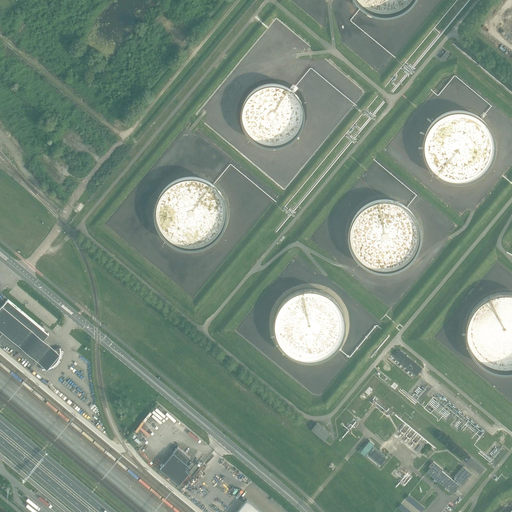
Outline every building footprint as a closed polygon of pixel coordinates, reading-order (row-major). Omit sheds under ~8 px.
[(353,0),(363,10),(381,17),(401,14),(416,1),(415,0),(353,0)] [(446,51),(440,58),(444,61),(450,54),(446,51)] [(256,85),(244,97),(240,114),(245,129),(258,141),(272,144),(286,141),(297,133),(303,120),(303,105),(297,92),(285,83),(272,81),(256,85)] [(421,143),(426,163),(437,175),(456,182),(475,178),(490,166),(496,149),(494,129),(484,116),(469,108),(451,107),(437,114),(426,126),(421,143)] [(152,210),(158,229),(169,241),(187,248),(206,244),(221,232),(228,216),(225,195),(215,182),(201,174),(182,174),(168,180),(157,192),(152,210)] [(346,232),(351,252),(362,264),(380,271),(399,267),(414,255),(421,238),(418,218),(408,205),(394,197),(375,196),(361,203),(350,215),(346,232)] [(272,323),(277,343),(288,355),(307,362),(326,358),(341,346),(347,329),(345,309),(335,296),(320,288),(302,287),(288,294),(277,306),(272,323)] [(466,338),(468,347),(473,355),(479,361),(486,366),(495,370),(503,371),(511,370),(511,292),(507,291),(498,292),(489,294),(481,299),(475,305),(470,312),(466,321),(465,330),(466,338)] [(8,299),(0,308),(0,327),(4,331),(39,360),(40,358),(42,360),(42,370),(42,369),(45,369),(47,368),(50,367),(52,366),(54,365),(56,363),(58,360),(59,358),(60,356),(60,353),(60,350),(60,348),(60,347),(51,349),(46,345),(47,344),(43,340),(48,334),(49,333),(48,333),(44,330),(39,325),(8,299)] [(416,375),(422,368),(400,350),(394,357),(416,375)] [(155,410),(153,412),(162,420),(164,418),(155,410)] [(317,423),(311,429),(324,440),(330,434),(317,423)] [(178,446),(160,468),(179,484),(189,472),(185,469),(189,465),(185,462),(190,457),(178,446)] [(372,447),(367,453),(381,465),(386,459),(372,447)] [(485,469),(471,457),(467,462),(481,474),(485,469)] [(433,461),(432,463),(429,466),(430,468),(427,472),(435,479),(434,481),(436,482),(437,481),(452,494),(453,492),(459,485),(458,484),(460,482),(463,485),(472,473),(463,466),(454,478),(455,479),(454,481),(442,471),(443,469),(433,461)] [(262,511),(247,499),(246,500),(236,511),(262,511)]
